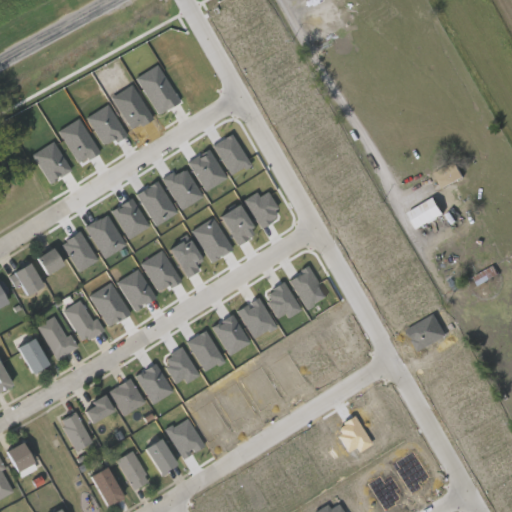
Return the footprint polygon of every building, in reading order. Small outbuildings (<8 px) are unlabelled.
[(154,115),(177,104),(159,65),(136,77),(154,115)] [(86,119),(104,148),(124,135),(106,106),(86,119)] [(58,131),(78,164),(97,153),(77,120),(58,131)] [(247,167),(232,135),(212,144),(227,176),(247,167)] [(31,155),(49,185),(70,171),(52,142),(31,155)] [(204,191),(225,179),(208,151),(188,163),(204,191)] [(463,175),(441,187),(432,171),(454,159),(463,175)] [(201,197),(183,168),(162,181),(180,210),(201,197)] [(154,227),(175,214),(156,183),(135,196),(154,227)] [(110,212),(128,240),(148,227),(130,198),(110,212)] [(416,230),(443,215),(434,198),(407,214),(416,230)] [(102,259),(124,247),(106,216),(85,228),(102,259)] [(74,272),(95,263),(82,233),(61,242),(74,272)] [(30,257),(48,244),(59,261),(41,273),(30,257)] [(18,293),(6,270),(25,259),(38,282),(18,293)] [(472,276),(493,264),(498,273),(477,284),(472,276)] [(104,327),(126,318),(112,286),(90,295),(104,327)] [(102,331),(95,319),(91,321),(79,301),(61,311),(81,344),(102,331)] [(77,348),(69,335),(65,337),(53,316),(36,326),(55,361),(77,348)] [(42,363),(25,371),(12,344),(29,336),(42,363)] [(0,391),(10,387),(0,364),(0,391)] [(143,405),(131,379),(108,390),(120,416),(143,405)] [(90,424),(112,412),(103,395),(90,402),(92,406),(83,411),(90,424)] [(72,448),(57,419),(73,411),(88,440),(72,448)] [(172,461),(155,472),(138,447),(155,436),(172,461)] [(30,460),(12,471),(0,453),(0,451),(17,440),(30,460)] [(146,479),(130,488),(113,458),(129,449),(146,479)] [(0,498),(12,492),(0,471),(4,469),(0,461),(0,498)] [(120,495),(104,506),(83,476),(100,465),(120,495)]
